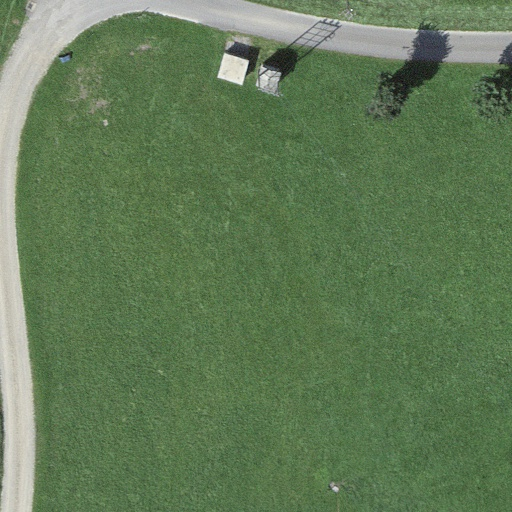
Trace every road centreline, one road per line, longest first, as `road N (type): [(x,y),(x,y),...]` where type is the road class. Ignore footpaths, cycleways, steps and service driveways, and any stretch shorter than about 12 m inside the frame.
road 1 (track): [(511,57),(297,37),(173,0)]
road 2 (track): [(13,511),(15,415),(0,299)]
road 3 (track): [(0,153),(43,56),(91,0)]
